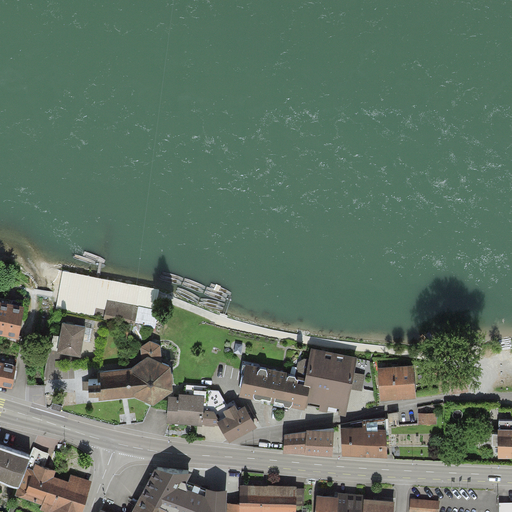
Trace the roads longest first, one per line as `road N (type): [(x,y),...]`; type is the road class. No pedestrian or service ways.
road 1 (residential): [(215,456),(238,440),(309,421),(511,396)]
road 2 (primary): [(215,456),(402,470)]
road 3 (primary): [(0,409),(116,443)]
